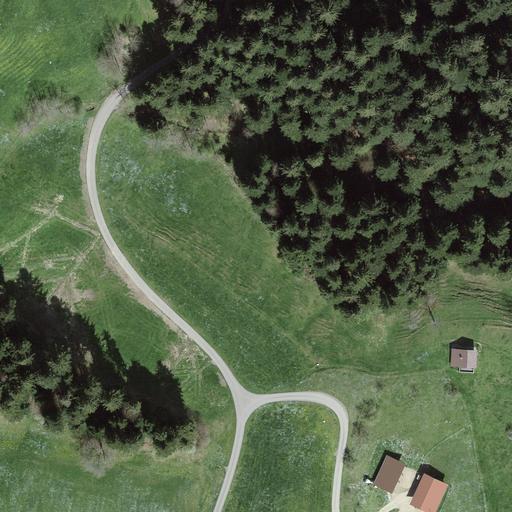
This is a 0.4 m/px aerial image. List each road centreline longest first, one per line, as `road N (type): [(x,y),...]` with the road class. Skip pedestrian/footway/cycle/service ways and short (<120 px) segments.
road 1 (track): [(230,0),(108,106),(90,173),(119,258),(225,367),(243,400),(216,511)]
road 2 (track): [(335,511),(339,409),(314,396),(243,400)]
